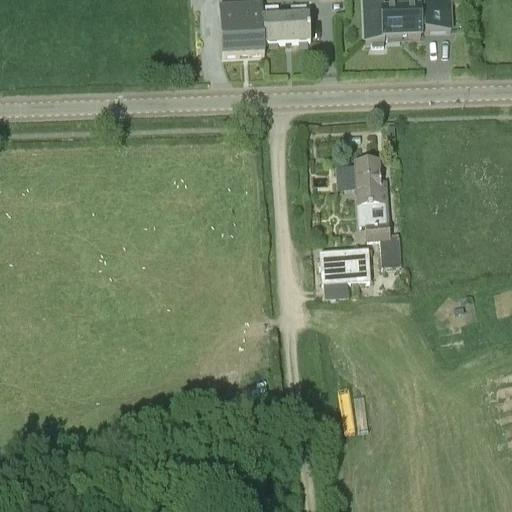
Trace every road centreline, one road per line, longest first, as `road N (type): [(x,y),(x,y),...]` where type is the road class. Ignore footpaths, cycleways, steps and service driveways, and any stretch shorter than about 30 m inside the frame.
road 1 (tertiary): [(511,94),(0,112)]
road 2 (track): [(306,511),(278,103)]
